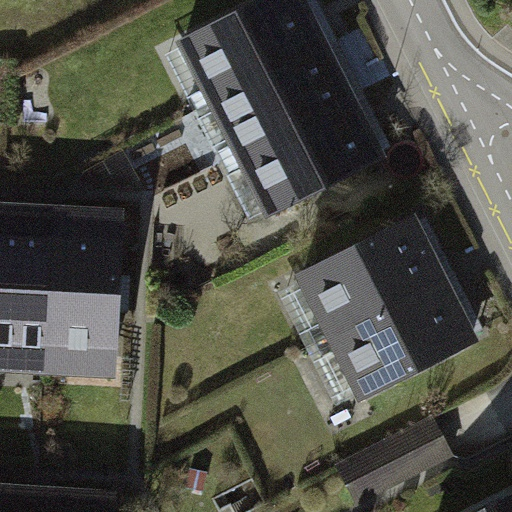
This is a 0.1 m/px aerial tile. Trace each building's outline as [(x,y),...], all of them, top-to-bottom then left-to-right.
[(219,0),(173,21),(198,76),(332,15),(325,0),(219,0)] [(362,80),(332,15),(198,76),(229,141),(362,80)] [(0,118),(8,118),(10,58),(0,57),(0,118)] [(389,136),(362,80),(229,141),(256,198),(389,136)] [(0,378),(6,379),(23,182),(0,180),(0,378)] [(6,379),(68,384),(84,187),(23,182),(6,379)] [(143,192),(84,187),(68,384),(127,389),(143,192)] [(294,260),(329,329),(455,265),(421,197),(294,260)] [(491,336),(455,265),(329,329),(364,399),(491,336)] [(363,503),(461,460),(442,418),(344,461),(363,503)] [(0,496),(0,511),(57,511),(60,471),(2,467),(0,496)] [(116,511),(119,474),(60,471),(57,511),(116,511)] [(511,511),(511,476),(434,511),(511,511)]
